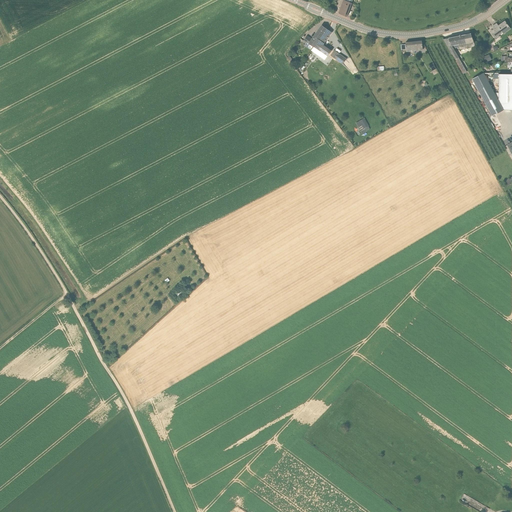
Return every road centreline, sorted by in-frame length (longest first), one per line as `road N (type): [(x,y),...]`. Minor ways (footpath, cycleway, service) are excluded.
road 1 (track): [(173,511),(66,293)]
road 2 (tertiary): [(293,0),(395,35),(461,25),(502,0)]
